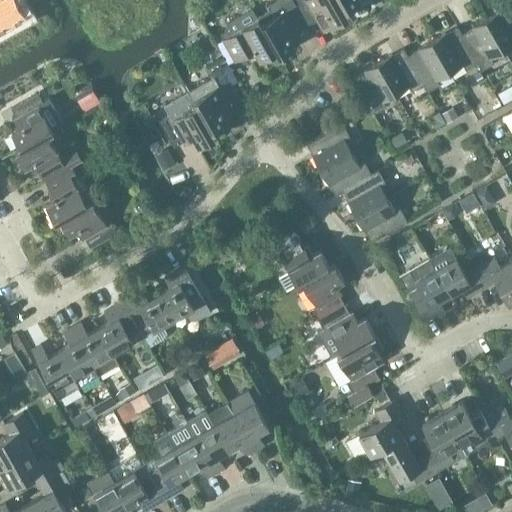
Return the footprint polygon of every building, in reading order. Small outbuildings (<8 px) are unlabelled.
[(0,0),(0,33),(19,23),(5,0),(0,0)] [(268,7),(255,14),(260,23),(276,50),(280,56),(296,46),(292,39),(302,34),(300,31),(309,26),(293,0),(276,0),(267,5),(268,7)] [(346,11),(339,0),(293,0),(309,26),(319,21),(320,23),(329,18),(333,25),(349,16),(346,11)] [(339,0),(346,11),(362,2),(361,0),(339,0)] [(499,10),(485,18),(504,50),(511,44),(511,5),(511,4),(500,11),(499,10)] [(260,23),(255,14),(252,8),(226,23),(230,29),(220,35),(224,40),(235,61),(245,55),(246,58),(255,52),(260,60),(276,50),(260,23)] [(504,50),(485,18),(471,26),(472,27),(461,33),(478,63),(477,63),(481,69),(493,62),(490,57),(504,50)] [(478,63),(461,33),(458,27),(447,33),(446,32),(431,40),(449,72),(462,65),(465,70),(477,63),(478,63)] [(224,40),(218,44),(229,64),(235,61),(224,40)] [(419,49),(409,55),(408,56),(424,85),(423,85),(427,92),(439,85),(437,80),(449,72),(431,40),(418,48),(419,49)] [(424,85),(408,56),(409,55),(405,49),(392,56),(392,54),(378,62),(397,94),(409,87),(412,91),(423,85),(424,85)] [(378,62),(364,70),(365,71),(353,78),(370,107),(373,113),(386,106),(383,102),(397,94),(378,62)] [(212,132),(213,132),(229,122),(225,115),(234,110),(233,107),(242,102),(221,65),(211,71),(213,75),(188,90),(196,105),(197,105),(212,132)] [(481,71),(475,75),(480,83),(486,80),(481,71)] [(54,131),(54,130),(63,124),(48,99),(43,102),(37,92),(11,107),(17,117),(14,119),(19,128),(12,132),(21,147),(22,148),(48,133),(48,134),(54,131)] [(197,105),(196,105),(172,119),(170,115),(160,121),(175,147),(184,142),(185,144),(194,139),(199,147),(216,137),(213,132),(212,132),(197,105)] [(454,108),(443,114),(448,123),(459,117),(454,108)] [(440,112),(429,118),(435,128),(446,122),(440,112)] [(312,156),(320,171),(353,152),(345,139),(350,136),(343,123),(307,144),(314,155),(312,156)] [(48,133),(22,148),(21,147),(16,151),(25,168),(32,164),(37,173),(40,171),(46,181),(72,166),(82,160),(76,150),(62,158),(48,134),(48,133)] [(402,134),(393,139),(397,146),(406,141),(402,134)] [(169,151),(157,158),(163,169),(175,162),(169,151)] [(344,190),(372,173),(365,162),(360,165),(353,152),(320,171),(328,184),(329,183),(336,195),(344,190)] [(411,153),(404,156),(408,164),(414,161),(411,153)] [(72,166),(46,181),(51,190),(48,191),(53,201),(46,205),(56,222),(61,218),(87,203),(93,200),(98,197),(77,176),(72,166)] [(372,173),(344,190),(349,200),(348,201),(356,216),(387,198),(380,185),(386,182),(378,169),(372,173)] [(487,186),(476,193),(484,208),(491,203),(493,196),(487,186)] [(356,216),(364,229),(365,229),(372,241),(407,221),(400,208),(395,211),(387,198),(356,216)] [(61,218),(70,234),(77,230),(83,239),(85,238),(91,247),(117,232),(111,222),(107,225),(93,200),(87,203),(61,218)] [(147,202),(139,207),(146,218),(154,214),(147,202)] [(454,203),(443,209),(449,219),(455,216),(457,209),(454,203)] [(295,229),(274,241),(279,249),(300,238),(295,229)] [(304,282),(303,282),(331,267),(330,266),(321,250),(314,254),(309,245),(306,246),(301,237),(300,238),(279,249),(274,252),(280,262),(284,260),(298,285),(304,282)] [(392,239),(383,245),(389,255),(398,249),(392,239)] [(429,257),(435,268),(450,293),(461,286),(467,296),(486,285),(475,266),(465,272),(453,252),(452,251),(452,250),(450,250),(449,249),(447,249),(446,249),(445,249),(443,249),(429,257)] [(485,253),(472,261),(475,266),(488,258),(485,253)] [(511,300),(511,260),(511,258),(500,265),(494,255),(488,258),(475,266),(486,285),(495,280),(509,302),(511,300)] [(429,257),(399,275),(425,320),(445,309),(439,299),(450,293),(435,268),(429,257)] [(319,319),(346,304),(340,294),(343,293),(338,284),(345,280),(336,263),(330,266),(331,267),(303,282),(304,282),(317,306),(313,309),(319,319)] [(159,294),(174,319),(186,312),(188,315),(190,317),(192,318),(193,318),(195,318),(197,318),(198,318),(201,317),(211,311),(186,266),(166,278),(171,287),(159,294)] [(174,319),(159,294),(149,299),(144,290),(125,301),(144,336),(150,346),(163,339),(168,332),(163,325),(174,319)] [(144,336),(125,301),(106,312),(111,321),(100,328),(114,353),(144,336)] [(342,351),(343,352),(370,337),(376,334),(366,316),(358,321),(352,311),(350,313),(346,304),(319,319),(324,329),(329,327),(342,351)] [(263,320),(257,310),(248,315),(254,325),(263,320)] [(73,327),(95,364),(101,374),(120,363),(114,353),(100,328),(90,333),(83,321),(73,327)] [(95,364),(73,327),(64,332),(71,344),(60,350),(80,386),(101,374),(95,364)] [(343,352),(342,351),(337,354),(351,380),(347,382),(353,392),(379,377),(374,369),(377,367),(371,357),(379,353),(370,337),(343,352)] [(196,340),(189,344),(196,355),(203,351),(196,340)] [(233,340),(206,354),(211,364),(238,349),(233,340)] [(60,350),(50,356),(43,344),(33,349),(60,397),(80,386),(60,350)] [(279,344),(268,350),(272,357),(283,351),(279,344)] [(25,368),(16,352),(7,357),(16,373),(25,368)] [(199,363),(186,370),(192,380),(205,372),(199,363)] [(184,370),(175,375),(181,385),(190,380),(184,370)] [(144,374),(134,379),(139,388),(149,383),(144,374)] [(302,378),(290,384),(297,397),(309,391),(302,378)] [(121,391),(117,394),(121,400),(135,392),(130,383),(120,389),(121,391)] [(375,395),(369,384),(348,396),(354,406),(375,395)] [(156,387),(144,393),(149,403),(161,396),(156,387)] [(249,390),(228,402),(255,450),(266,444),(259,432),(269,426),(249,390)] [(0,414),(9,410),(0,394),(0,414)] [(112,394),(104,399),(109,407),(116,402),(112,394)] [(132,400),(117,409),(122,418),(138,410),(132,400)] [(360,460),(381,448),(402,436),(396,425),(405,419),(394,400),(376,411),(381,421),(348,440),(360,460)] [(466,454),(477,448),(497,437),(486,417),(475,423),(463,400),(442,412),(466,454)] [(255,450),(228,402),(209,414),(215,424),(229,449),(240,443),(247,454),(255,450)] [(92,407),(72,419),(76,425),(96,414),(92,407)] [(504,407),(486,417),(497,437),(506,431),(511,441),(511,414),(509,416),(504,407)] [(466,454),(442,412),(421,424),(428,436),(418,442),(424,452),(435,472),(466,454)] [(0,466),(31,449),(25,438),(35,432),(23,413),(5,423),(11,433),(0,439),(0,466)] [(195,435),(216,472),(226,467),(219,455),(229,449),(215,424),(195,435)] [(216,472),(195,435),(175,447),(189,472),(200,465),(207,477),(216,472)] [(144,464),(164,499),(184,487),(179,477),(189,472),(175,447),(169,436),(155,444),(161,455),(144,464)] [(381,448),(399,479),(410,473),(416,483),(435,472),(424,452),(414,457),(402,436),(381,448)] [(31,449),(0,466),(0,468),(11,487),(33,474),(39,484),(58,474),(51,463),(46,454),(37,459),(31,449)] [(164,499),(144,464),(139,454),(109,471),(129,506),(140,500),(145,509),(164,499)] [(58,459),(51,463),(58,474),(65,470),(58,459)] [(65,470),(58,474),(66,488),(76,483),(67,468),(65,470)] [(118,511),(129,506),(109,471),(88,483),(103,509),(98,511),(118,511)] [(60,511),(66,509),(60,498),(69,493),(66,488),(58,474),(39,484),(45,494),(22,507),(25,511),(60,511)] [(427,484),(430,489),(440,507),(451,501),(438,478),(427,484)] [(348,485),(346,494),(357,497),(359,487),(348,485)] [(486,492),(475,498),(482,509),(493,503),(486,492)]
